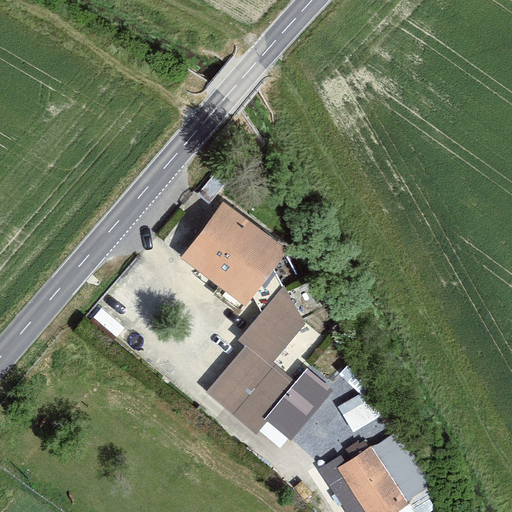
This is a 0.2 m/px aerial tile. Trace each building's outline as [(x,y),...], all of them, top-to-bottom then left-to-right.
[(230,197),(188,251),(253,298),(294,244),(230,197)] [(243,335),(245,341),(248,342),(209,388),(260,429),(273,419),(294,434),(338,386),(311,365),(297,377),(276,354),(307,317),(288,285),(243,335)] [(110,291),(97,319),(124,331),(137,303),(110,291)] [(355,425),(378,416),(369,396),(346,405),(355,425)] [(376,445),(342,462),(373,511),(394,511),(411,499),(376,445)]
